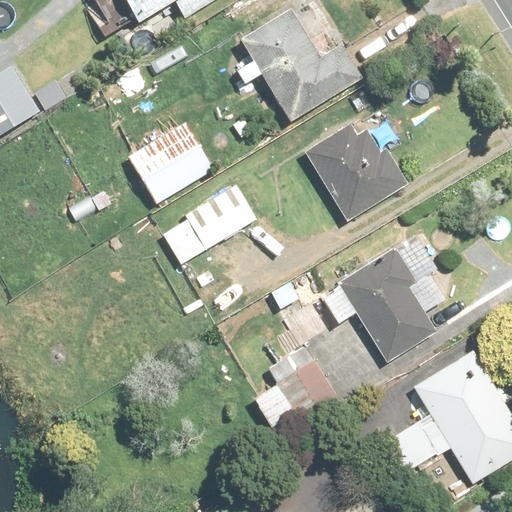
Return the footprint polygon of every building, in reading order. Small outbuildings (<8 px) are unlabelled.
[(116,0),(129,19),(158,0),(163,0),(178,22),(183,19),(210,0),(116,0)] [(229,37),(242,59),(226,69),(236,86),(253,75),(281,122),(355,77),(333,42),(309,57),(278,7),(229,37)] [(136,64),(101,83),(113,104),(148,85),(136,64)] [(2,67),(0,67),(0,128),(29,112),(2,67)] [(183,121),(120,157),(149,209),(212,173),(183,121)] [(402,183),(381,149),(375,153),(362,131),(355,135),(346,121),(297,151),(339,221),(402,183)] [(183,220),(156,234),(174,266),(257,219),(237,183),(180,215),(183,220)] [(330,325),(348,314),(379,363),(437,328),(422,304),(433,297),(419,275),(431,267),(411,234),(388,248),(333,282),(312,295),(330,325)] [(262,293),(271,311),(294,299),(285,281),(262,293)] [(412,465),(443,447),(465,484),(511,456),(511,426),(466,349),(406,385),(423,414),(392,432),(412,465)] [(262,369),(270,383),(245,397),(263,431),(329,394),(310,361),(293,371),(285,356),(262,369)] [(248,511),(236,492),(202,511),(248,511)] [(362,511),(355,499),(333,511),(362,511)]
